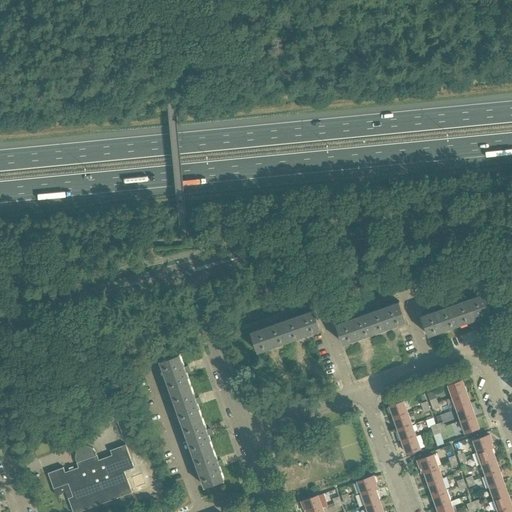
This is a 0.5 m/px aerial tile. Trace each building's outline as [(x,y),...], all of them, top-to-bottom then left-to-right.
[(453,304),(460,324),(491,313),(484,293),(471,298),(470,295),(465,297),(466,300),(453,304)] [(368,312),(375,332),(406,320),(400,301),(386,306),(385,303),(380,305),(381,308),(368,312)] [(428,335),(460,324),(453,304),(440,309),(438,306),(433,308),(434,311),(421,316),(428,335)] [(283,320),(290,340),(321,329),(314,309),(301,314),(300,311),(295,313),(296,316),(283,320)] [(343,343),(375,332),(368,312),(355,317),(354,314),(349,316),(350,319),(336,323),(343,343)] [(258,351),(290,340),(283,320),(270,325),(269,322),(263,324),(264,327),(251,332),(258,351)] [(172,392),(191,385),(187,372),(190,371),(189,368),(188,366),(185,367),(180,354),(160,360),(172,392)] [(453,397),(466,392),(466,391),(467,390),(466,386),(464,387),(462,380),(449,385),(453,397)] [(183,423),(203,416),(198,403),(201,402),(200,400),(199,397),(196,398),(191,385),(172,392),(183,423)] [(111,402),(118,399),(115,390),(107,393),(111,402)] [(457,408),(470,404),(466,392),(453,397),(457,408)] [(395,418),(408,413),(404,401),(390,406),(395,418)] [(470,404),(457,408),(461,420),(475,415),(470,404)] [(399,429),(412,425),(408,413),(395,418),(399,429)] [(475,415),(461,420),(466,432),(479,427),(475,415)] [(194,455),(214,448),(209,435),(212,434),(211,431),(210,428),(207,430),(203,416),(183,423),(194,455)] [(412,425),(399,429),(403,441),(416,436),(412,425)] [(478,452),(494,446),(490,434),(474,440),(478,452)] [(416,436),(403,441),(407,453),(420,448),(416,436)] [(49,472),(54,488),(57,496),(67,492),(73,511),(76,511),(132,492),(132,493),(133,492),(125,471),(135,467),(126,444),(125,444),(126,445),(120,447),(112,450),(112,449),(111,450),(113,455),(99,460),(98,454),(97,455),(96,453),(97,453),(96,451),(96,450),(95,449),(94,448),(92,447),(91,446),(89,446),(87,446),(86,446),(85,446),(83,446),(81,447),(80,448),(79,449),(78,451),(77,453),(76,454),(76,456),(76,458),(77,460),(78,462),(77,462),(79,467),(66,472),(64,467),(63,467),(63,468),(50,473),(49,472)] [(483,463),(496,459),(492,448),(494,447),(494,446),(478,452),(483,463)] [(214,448),(194,455),(205,486),(225,479),(220,466),(223,465),(223,463),(221,460),(218,461),(214,448)] [(422,472),(438,466),(434,454),(418,460),(422,472)] [(496,459),(483,463),(487,475),(500,471),(496,459)] [(429,482),(442,478),(438,466),(422,472),(425,471),(429,482)] [(491,487),(504,482),(502,477),(503,476),(502,472),(500,472),(500,471),(487,475),(491,487)] [(362,493),(378,488),(373,476),(358,481),(362,493)] [(442,478),(429,482),(433,494),(446,489),(442,478)] [(504,482),(491,487),(495,499),(508,494),(504,482)] [(366,505),(379,500),(375,489),(378,488),(362,493),(366,505)] [(450,501),(455,500),(450,488),(446,490),(446,489),(433,494),(437,506),(450,501)] [(499,511),(511,506),(508,494),(495,499),(499,511)] [(309,511),(322,507),(318,495),(302,501),(305,511),(309,511)] [(379,500),(366,505),(368,511),(382,511),(383,511),(379,500)] [(453,511),(450,501),(437,506),(439,511),(453,511)]
